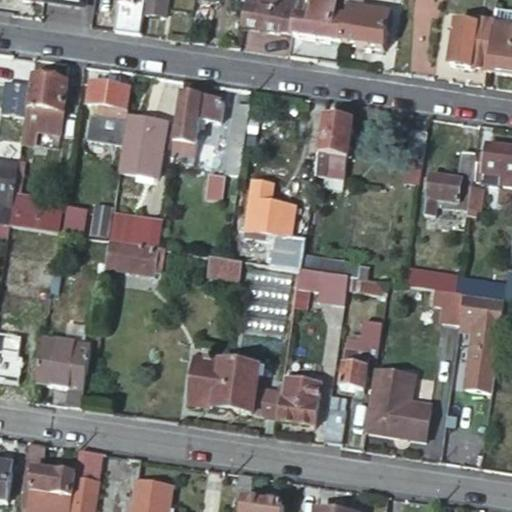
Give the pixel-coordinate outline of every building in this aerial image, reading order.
[(120,0),(116,30),(142,34),(145,14),(147,0),(120,0)] [(169,0),(147,0),(145,14),(167,18),(169,0)] [(247,0),(243,25),(293,33),(297,11),(298,0),(247,0)] [(297,11),(293,33),(342,41),(349,0),(308,0),(307,13),(297,11)] [(349,0),(342,41),(386,48),(392,15),(381,13),(379,15),(363,13),(365,0),(349,0)] [(488,70),(496,22),(475,19),(474,25),(457,22),(450,65),(488,71),(488,70)] [(496,19),(496,22),(488,70),(511,73),(511,26),(507,26),(507,21),(496,19)] [(23,125),(31,74),(16,72),(7,123),(23,125)] [(23,125),(20,142),(24,142),(26,132),(39,134),(59,137),(67,85),(51,82),(45,77),(31,74),(23,125)] [(123,122),(128,89),(89,83),(86,106),(99,108),(97,120),(91,124),(89,141),(96,142),(124,146),(128,122),(123,122)] [(223,102),(181,96),(171,163),(190,166),(198,119),(219,124),(223,102)] [(224,170),(241,173),(250,107),(234,104),(224,170)] [(129,119),(122,172),(154,178),(162,124),(150,122),(151,112),(142,111),(141,121),(129,119)] [(354,121),(323,116),(314,176),(323,177),(322,188),(340,190),(345,158),(349,159),(354,121)] [(405,180),(420,183),(428,133),(409,129),(405,159),(408,159),(405,180)] [(511,186),(511,147),(487,144),(485,165),(478,164),(475,182),(483,183),(483,175),(500,177),(500,184),(511,186)] [(463,181),(471,181),(475,154),(461,152),(457,180),(428,176),(423,213),(435,215),(439,197),(460,200),(463,181)] [(0,170),(0,207),(8,209),(13,172),(0,170)] [(198,195),(207,197),(211,173),(202,172),(198,195)] [(226,175),(211,173),(207,197),(222,199),(226,175)] [(271,240),(267,263),(278,265),(300,268),(304,241),(289,239),(295,205),(273,201),(275,184),(254,180),(244,229),(258,232),(257,238),(271,240)] [(470,189),(466,215),(474,217),(475,211),(478,212),(482,190),(470,189)] [(61,232),(65,204),(44,201),(43,206),(12,200),(9,216),(8,224),(40,229),(61,232)] [(115,210),(111,240),(159,247),(163,217),(115,210)] [(87,214),(69,211),(66,228),(85,231),(87,214)] [(0,223),(8,224),(9,216),(0,214),(0,223)] [(0,239),(5,241),(8,228),(8,224),(0,223),(0,239)] [(8,228),(5,241),(4,248),(54,256),(57,235),(8,228)] [(159,247),(111,240),(109,256),(107,267),(156,274),(157,271),(160,247),(159,247)] [(166,248),(160,247),(157,271),(163,271),(166,248)] [(322,272),(327,273),(349,276),(355,277),(358,262),(325,257),(322,272)] [(242,283),(245,266),(212,262),(210,279),(242,283)] [(52,295),(56,267),(43,265),(39,294),(52,295)] [(322,272),(303,269),(300,287),(324,292),(327,273),(322,272)] [(406,271),(404,284),(422,287),(438,289),(455,292),(456,281),(457,279),(406,271)] [(349,276),(327,273),(324,292),(322,301),(345,305),(347,287),(349,276)] [(355,277),(349,276),(347,287),(387,293),(389,282),(355,277)] [(456,281),(455,292),(466,294),(491,297),(507,300),(508,289),(456,281)] [(455,292),(438,289),(436,306),(446,308),(444,323),(462,326),(466,294),(455,292)] [(0,394),(3,372),(7,371),(18,297),(0,293),(0,394)] [(498,342),(504,301),(469,297),(465,321),(478,323),(469,388),(494,392),(501,342),(498,342)] [(368,344),(379,346),(383,324),(364,321),(361,340),(347,338),(340,387),(361,391),(368,344)] [(478,323),(465,321),(464,330),(477,331),(478,323)] [(87,410),(89,392),(95,347),(48,341),(41,384),(74,390),(71,408),(87,410)] [(280,418),(284,392),(255,387),(259,367),(212,359),(213,352),(202,351),(201,357),(194,356),(186,403),(280,418)] [(414,382),(375,376),(366,433),(426,442),(431,407),(410,404),(414,382)] [(286,379),(284,392),(280,418),(280,422),(316,428),(320,403),(315,402),(318,384),(286,379)] [(345,398),(331,396),(324,441),(341,444),(346,411),(342,411),(345,398)] [(45,443),(31,441),(26,469),(33,470),(40,471),(45,443)] [(93,511),(103,452),(80,449),(76,474),(73,488),(72,498),(69,511),(93,511)] [(0,500),(11,503),(17,465),(0,462),(0,500)] [(30,491),(72,498),(73,488),(76,474),(55,470),(54,474),(40,471),(33,470),(30,491)] [(251,474),(236,472),(232,496),(240,497),(247,498),(251,474)] [(131,511),(130,511),(167,511),(172,486),(136,481),(133,497),(123,495),(120,510),(131,511)] [(281,511),(283,504),(247,498),(240,497),(237,511),(281,511)]
